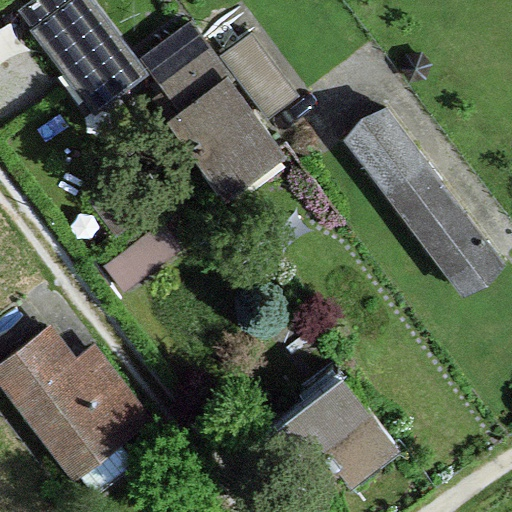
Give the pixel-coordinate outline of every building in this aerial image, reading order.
[(83,0),(30,0),(12,15),(92,114),(143,74),(83,0)] [(189,21),(141,57),(178,106),(167,115),(225,193),(287,146),(261,111),(290,89),(246,31),(214,55),(189,21)] [(386,105),(342,137),(457,295),(501,264),(386,105)] [(46,322),(0,358),(0,384),(69,473),(146,413),(90,342),(72,356),(46,322)] [(339,371),(287,412),(346,486),(398,445),(339,371)]
